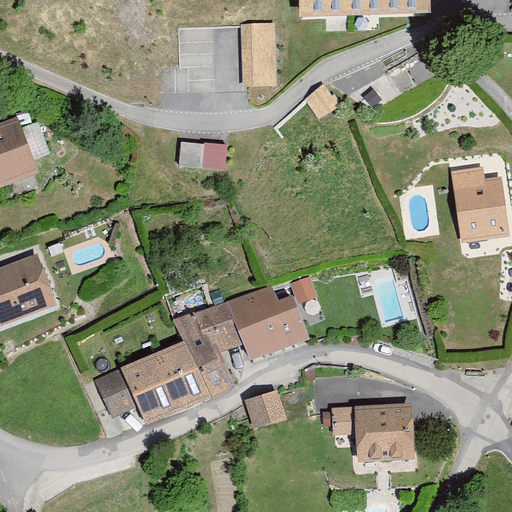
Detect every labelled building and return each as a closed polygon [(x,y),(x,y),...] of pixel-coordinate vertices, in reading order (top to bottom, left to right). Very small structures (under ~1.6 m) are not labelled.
[(274,25),(241,27),(243,91),(277,90),(274,25)] [(324,88),(304,103),(319,124),(341,108),(334,99),(333,100),(324,88)] [(19,119),(0,126),(0,187),(39,174),(19,119)] [(41,122),(28,125),(36,157),(48,154),(41,122)] [(228,149),(181,144),(179,169),(226,174),(228,149)] [(501,171),(455,177),(464,245),(509,239),(501,171)] [(39,259),(0,272),(0,326),(55,307),(39,259)] [(319,300),(313,280),(297,286),(304,305),(319,300)] [(139,406),(148,425),(238,389),(225,357),(247,348),(253,363),(313,342),(297,299),(283,304),(278,289),(177,323),(185,343),(98,380),(116,417),(139,406)] [(277,395),(244,405),(254,436),(287,426),(277,395)] [(417,461),(414,407),(330,411),(332,438),(360,437),(361,463),(417,461)]
